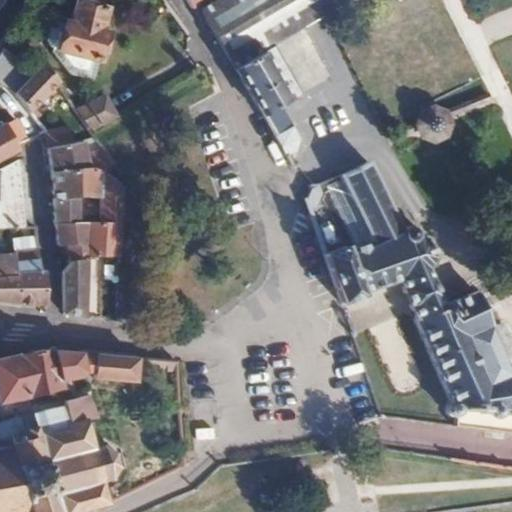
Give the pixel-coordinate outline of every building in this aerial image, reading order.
[(184,0),(190,9),(204,0),(184,0)] [(204,0),(196,5),(206,23),(243,87),(260,113),(275,105),(298,91),(269,36),(324,7),(331,21),(348,12),(340,0),(204,0)] [(104,9),(74,1),(68,24),(62,23),(62,25),(54,23),(48,27),(44,41),(48,48),(51,48),(50,53),(69,74),(92,80),(97,60),(98,60),(105,32),(98,31),(104,9)] [(302,93),(330,77),(303,30),(275,46),(302,93)] [(23,85),(15,95),(28,112),(57,82),(43,61),(23,85)] [(0,65),(0,83),(15,95),(23,85),(0,65)] [(83,123),(88,130),(113,116),(102,95),(75,111),(76,112),(83,123)] [(275,105),(260,113),(273,135),(288,125),(275,105)] [(75,129),(83,123),(76,112),(66,118),(75,129)] [(447,125),(438,112),(426,113),(420,124),(424,136),(441,135),(447,125)] [(288,125),(273,135),(283,153),(292,147),(295,136),(288,125)] [(46,148),(70,144),(68,135),(64,131),(44,136),(46,148)] [(0,162),(19,151),(16,144),(15,142),(0,148),(0,162)] [(88,168),(85,154),(82,142),(70,144),(46,148),(51,171),(51,173),(77,169),(88,168)] [(114,163),(103,148),(85,154),(88,168),(100,171),(101,171),(114,163)] [(0,227),(25,226),(16,159),(0,166),(0,227)] [(328,274),(339,305),(362,297),(360,292),(399,280),(444,404),(442,409),(445,416),(447,418),(454,416),(455,412),(485,413),(488,419),(492,420),(500,415),(511,418),(511,385),(475,293),(442,305),(427,267),(432,265),(435,256),(427,236),(420,232),(416,233),(414,228),(410,225),(404,227),(400,233),(374,160),(345,171),(368,239),(344,248),(343,244),(320,252),(328,274)] [(100,171),(88,168),(77,169),(77,196),(101,197),(101,213),(100,221),(120,221),(121,186),(101,171),(100,171)] [(77,196),(77,169),(51,173),(53,220),(53,222),(76,221),(76,212),(77,196)] [(301,202),(304,210),(312,208),(318,197),(315,186),(303,190),(305,192),(301,202)] [(76,221),(100,221),(101,213),(76,212),(76,221)] [(118,255),(120,221),(100,221),(76,221),(53,222),(56,245),(65,244),(67,261),(67,262),(86,256),(118,255)] [(310,226),(318,246),(330,242),(324,222),(310,226)] [(41,270),(38,251),(0,255),(0,301),(19,305),(45,305),(43,270),(41,270)] [(82,316),(86,256),(67,262),(67,265),(60,271),(62,313),(82,316)] [(21,354),(0,359),(0,403),(63,389),(61,379),(79,375),(83,369),(82,362),(89,363),(89,361),(90,353),(53,351),(52,348),(21,354)] [(92,364),(176,371),(176,361),(148,358),(90,353),(89,361),(92,364)] [(109,503),(108,503),(99,498),(96,483),(106,481),(118,471),(114,455),(99,450),(90,452),(83,423),(93,421),(87,397),(62,402),(63,408),(31,415),(32,423),(23,425),(21,418),(0,422),(0,511),(69,511),(80,509),(104,504),(106,505),(109,503)]
